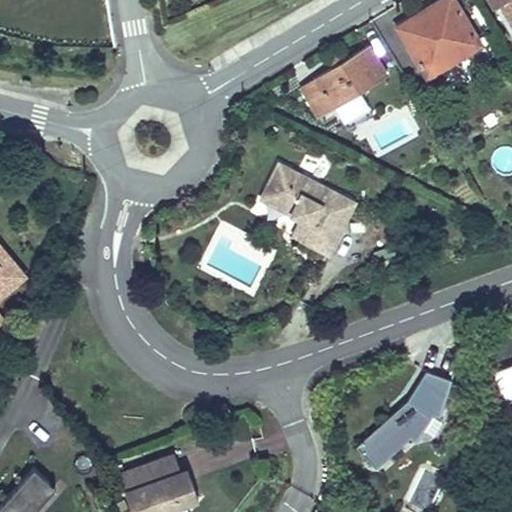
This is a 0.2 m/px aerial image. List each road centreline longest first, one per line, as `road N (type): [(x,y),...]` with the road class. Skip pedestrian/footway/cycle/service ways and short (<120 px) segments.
road 1 (residential): [(275,367),(511,282)]
road 2 (unknown): [(0,447),(110,255)]
road 3 (residential): [(115,284),(130,326),(166,362),(219,377),(275,367)]
road 4 (tertiary): [(226,82),(365,0)]
road 5 (unknown): [(301,447),(152,481)]
road 6 (residential): [(275,367),(301,447),(300,491),(289,511)]
